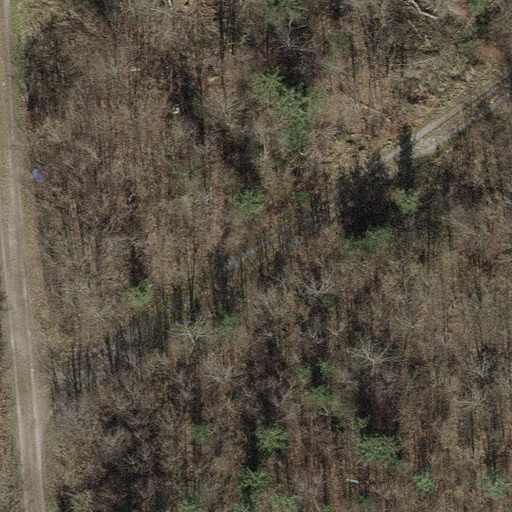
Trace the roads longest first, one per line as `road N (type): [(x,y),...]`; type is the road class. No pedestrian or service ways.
road 1 (track): [(28,418),(511,76)]
road 2 (track): [(37,511),(1,0)]
